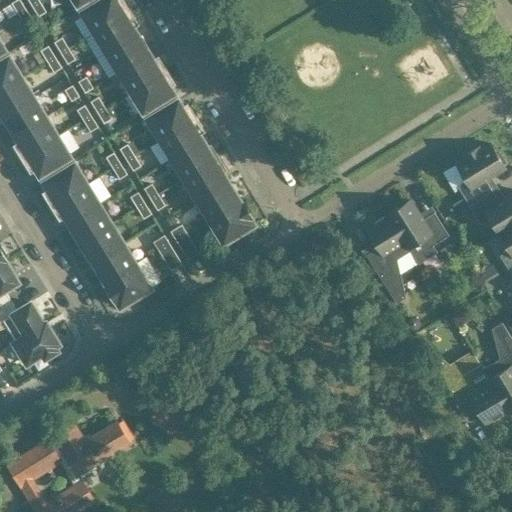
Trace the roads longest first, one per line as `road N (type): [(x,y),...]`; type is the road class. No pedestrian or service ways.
road 1 (residential): [(99,346),(302,219),(167,0)]
road 2 (residential): [(325,206),(509,98)]
road 3 (residential): [(99,346),(0,183)]
